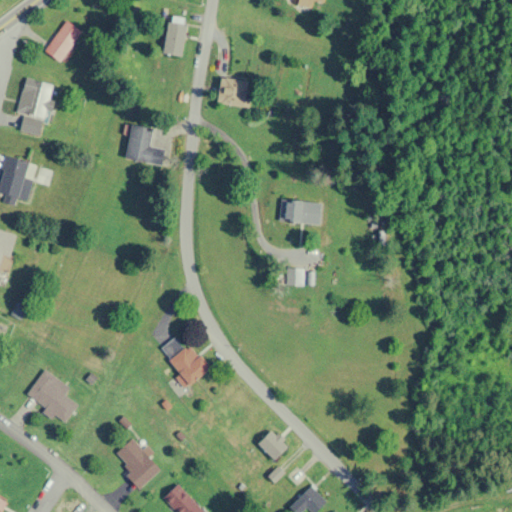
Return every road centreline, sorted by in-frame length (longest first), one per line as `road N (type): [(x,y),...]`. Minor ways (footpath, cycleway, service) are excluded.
road 1 (residential): [(377,511),(235,362),(189,275),(183,210),(210,0)]
road 2 (residential): [(104,511),(64,468),(0,420)]
